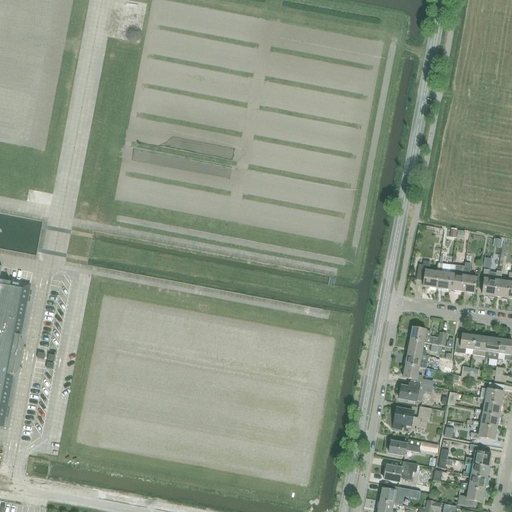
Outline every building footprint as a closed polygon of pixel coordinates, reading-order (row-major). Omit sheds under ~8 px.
[(465,232),(458,231),(456,239),(464,240),(465,232)] [(503,238),(494,236),(493,245),(502,246),(503,238)] [(438,273),(436,273),(429,272),(430,262),(423,262),(423,266),(418,265),(416,280),(424,282),(423,288),(436,289),(438,273)] [(448,291),(450,275),(449,275),(450,266),(443,265),(443,264),(437,263),(436,273),(438,273),(436,289),(448,291)] [(463,267),(462,277),(463,277),(461,293),(474,294),(476,279),(469,278),(471,264),(465,263),(464,267),(463,267)] [(461,293),(463,277),(462,277),(463,267),(455,266),(450,265),(450,266),(449,275),(450,275),(448,291),(461,293)] [(18,336),(27,287),(11,284),(11,283),(0,281),(0,278),(2,267),(0,266),(0,424),(1,424),(11,375),(13,376),(16,360),(17,360),(18,360),(18,359),(19,359),(19,358),(20,358),(20,357),(20,356),(20,355),(20,354),(19,353),(18,353),(18,352),(21,337),(18,336)] [(495,297),(497,282),(495,281),(496,273),(488,272),(489,271),(484,270),(483,280),(484,280),(482,296),(488,297),(489,298),(494,299),(495,297)] [(510,283),(508,283),(500,282),(501,273),(496,272),(496,273),(495,281),(497,282),(495,297),(501,298),(502,300),(507,300),(508,299),(510,283)] [(412,328),(410,341),(423,344),(431,345),(432,338),(429,338),(430,333),(426,332),(426,331),(412,328)] [(438,339),(433,338),(432,338),(431,345),(437,347),(437,346),(445,347),(447,335),(440,334),(438,339)] [(472,351),(474,337),(473,334),(469,334),(468,336),(462,335),(461,340),(456,340),(454,353),(459,354),(465,355),(466,350),(472,351)] [(486,353),(487,339),(474,337),(472,351),(473,351),(472,356),(485,358),(486,353)] [(498,354),(500,340),(487,339),(486,353),(485,358),(497,359),(498,354)] [(511,346),(511,341),(500,340),(498,354),(505,355),(504,360),(510,361),(511,361),(511,348),(511,349),(511,346)] [(422,350),(423,344),(410,341),(407,353),(425,357),(425,356),(426,351),(422,350)] [(428,357),(425,356),(425,357),(407,353),(405,366),(419,368),(426,370),(428,357)] [(418,375),(419,368),(405,366),(403,378),(411,380),(411,383),(433,387),(434,381),(423,379),(424,376),(418,375)] [(504,369),(496,368),(494,382),(506,383),(507,377),(503,376),(504,369)] [(459,378),(453,377),(451,384),(458,385),(459,378)] [(401,387),(401,389),(399,389),(398,395),(399,395),(398,400),(415,403),(416,402),(421,403),(424,392),(432,394),(433,387),(411,383),(409,383),(408,388),(401,387)] [(477,403),(485,404),(485,402),(501,405),(505,386),(489,383),(487,390),(482,389),(480,398),(477,398),(477,403)] [(457,394),(449,393),(447,405),(454,407),(457,394)] [(499,417),(501,405),(485,402),(485,404),(483,412),(475,410),(474,415),(482,416),(483,414),(499,417)] [(429,421),(431,409),(420,407),(416,426),(425,428),(426,420),(429,421)] [(410,426),(413,412),(397,409),(393,429),(403,431),(404,425),(410,426)] [(496,429),(499,417),(483,414),(482,416),(481,423),(473,422),(472,427),(480,428),(481,426),(496,429)] [(494,441),(496,429),(481,426),(480,428),(479,435),(471,434),(470,438),(479,440),(479,438),(494,441)] [(454,429),(446,428),(444,438),(452,439),(454,429)] [(437,454),(438,446),(421,443),(421,442),(408,440),(407,445),(391,441),(388,454),(404,457),(405,451),(420,453),(420,451),(437,454)] [(464,466),(473,467),(473,465),(489,468),(491,456),(481,454),(482,448),(470,445),(469,452),(475,453),(474,463),(465,461),(464,466)] [(447,460),(449,451),(442,450),(440,458),(447,460)] [(445,470),(447,460),(440,458),(438,468),(445,470)] [(415,473),(417,466),(403,464),(402,470),(386,467),(384,480),(400,483),(400,479),(411,481),(412,473),(415,473)] [(487,480),(489,468),(473,465),(473,467),(471,474),(463,473),(462,477),(470,479),(471,476),(487,480)] [(442,473),(435,471),(433,481),(440,482),(442,473)] [(484,492),(487,480),(471,476),(470,479),(469,486),(461,485),(460,489),(468,491),(468,488),(484,492)] [(482,504),(484,492),(468,488),(468,491),(467,498),(458,497),(457,506),(475,509),(476,503),(482,504)] [(382,489),(380,502),(393,504),(396,492),(382,489)] [(391,511),(393,504),(380,502),(377,511),(391,511)] [(426,502),(425,511),(424,511),(433,511),(434,511),(435,511),(439,511),(441,504),(426,502)]
